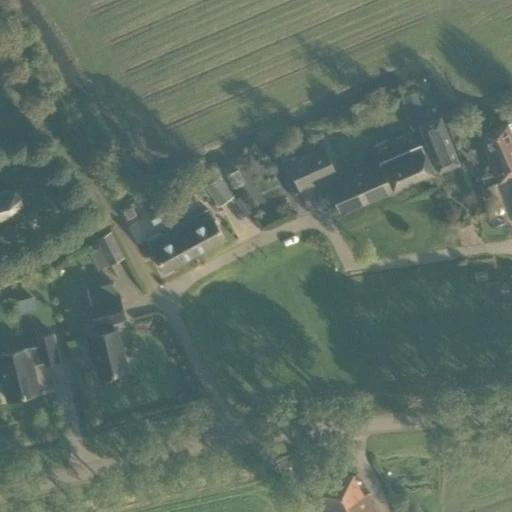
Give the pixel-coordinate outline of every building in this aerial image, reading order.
[(406,107),(411,120),(422,116),(414,94),(402,98),(406,107)] [(440,116),(417,125),(437,174),(460,165),(440,116)] [(511,177),(511,136),(511,134),(506,124),(478,136),(488,157),(487,158),(498,183),(511,177)] [(340,183),(324,145),(286,162),(299,192),(327,180),(329,187),(328,188),(340,214),(433,174),(420,146),(379,163),(380,166),(340,183)] [(233,197),(218,176),(204,187),(218,208),(233,197)] [(0,223),(13,219),(20,214),(22,206),(20,197),(15,192),(6,190),(0,191),(0,223)] [(172,217),(184,211),(175,195),(164,202),(172,217)] [(154,227),(172,217),(164,202),(146,212),(154,227)] [(175,226),(192,256),(223,239),(206,209),(175,226)] [(192,256),(175,226),(174,225),(147,240),(152,250),(150,251),(162,273),(192,256)] [(109,265),(124,257),(110,231),(95,240),(109,265)] [(116,297),(112,283),(87,289),(90,303),(89,303),(95,327),(97,334),(86,337),(93,363),(95,363),(99,378),(127,371),(117,329),(113,330),(111,323),(124,319),(118,296),(116,297)] [(34,310),(31,299),(22,301),(25,313),(34,310)] [(59,361),(53,334),(37,338),(39,347),(28,350),(27,348),(0,354),(0,379),(1,380),(7,401),(38,393),(31,365),(43,362),(44,365),(59,361)] [(364,494),(354,475),(318,492),(327,511),(377,511),(368,493),(364,494)]
